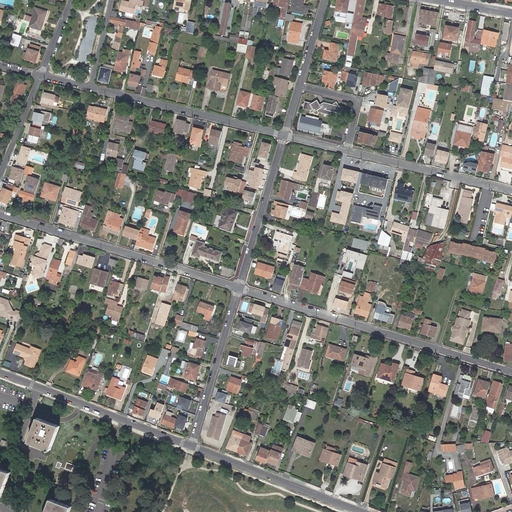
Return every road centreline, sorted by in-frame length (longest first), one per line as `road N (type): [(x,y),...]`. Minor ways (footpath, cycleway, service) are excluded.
road 1 (residential): [(239,286),(511,370)]
road 2 (residential): [(0,214),(239,286)]
road 3 (residential): [(90,87),(284,135)]
road 4 (residential): [(191,445),(365,511)]
road 5 (residential): [(345,149),(511,190)]
road 6 (residential): [(191,445),(239,286)]
road 7 (residential): [(239,286),(284,135)]
